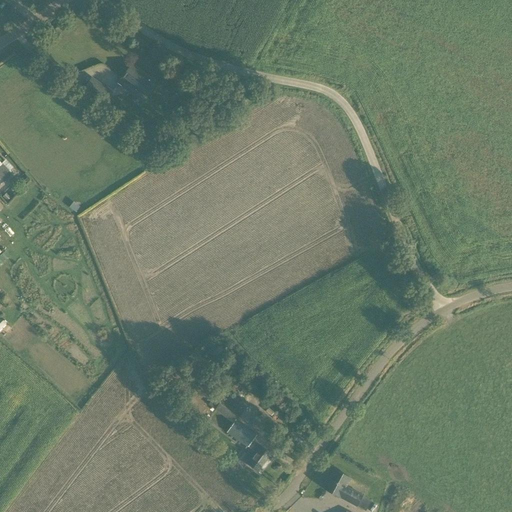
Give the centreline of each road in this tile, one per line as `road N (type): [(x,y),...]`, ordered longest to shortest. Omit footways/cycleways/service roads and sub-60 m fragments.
road 1 (track): [(444,312),(337,101),(185,59),(91,0)]
road 2 (unclassified): [(270,511),(396,347),(444,312),(511,289)]
